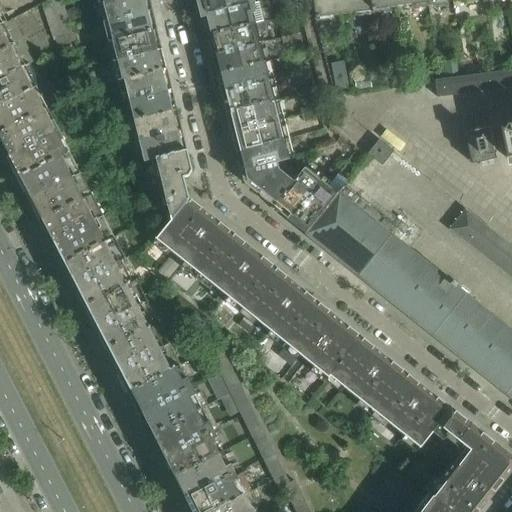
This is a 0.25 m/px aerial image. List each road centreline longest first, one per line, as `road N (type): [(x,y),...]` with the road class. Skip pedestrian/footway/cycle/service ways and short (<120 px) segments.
road 1 (residential): [(511,428),(228,201),(174,0)]
road 2 (secondary): [(133,511),(0,250)]
road 3 (secondary): [(0,400),(56,511)]
